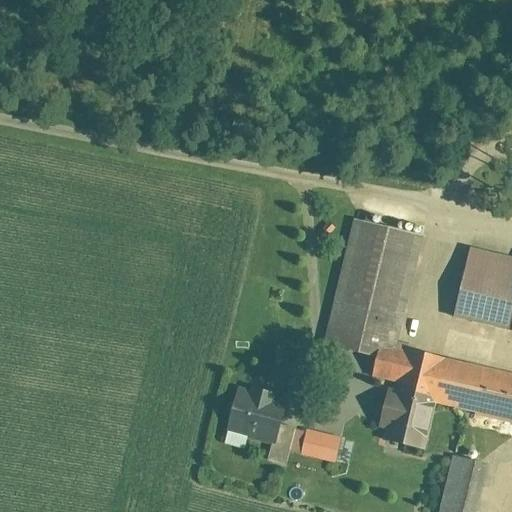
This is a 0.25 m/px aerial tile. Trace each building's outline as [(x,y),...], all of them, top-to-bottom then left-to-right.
[(421,233),(353,218),(325,341),(375,352),(377,342),(395,346),(421,233)] [(511,256),(468,246),(452,313),(511,327),(511,256)] [(511,372),(395,346),(377,342),(375,352),(370,374),(397,380),(393,395),(387,394),(379,426),(388,428),(385,442),(423,451),(434,403),(511,420),(511,372)] [(231,386),(221,427),(274,440),(278,422),(284,399),(231,386)] [(270,458),(287,462),(290,449),(296,427),(278,422),(274,440),(270,458)] [(290,449),(333,459),(339,437),(296,427),(290,449)] [(472,511),(485,463),(453,455),(438,511),(472,511)]
